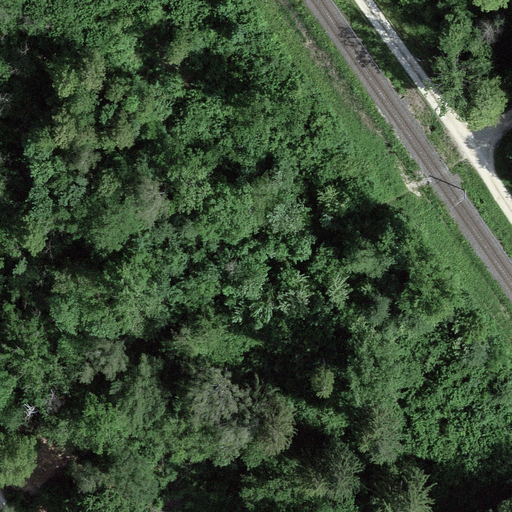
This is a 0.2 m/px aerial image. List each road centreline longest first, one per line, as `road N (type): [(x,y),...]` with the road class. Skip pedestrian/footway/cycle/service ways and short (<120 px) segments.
road 1 (track): [(399,188),(0,423)]
road 2 (track): [(511,352),(268,0)]
road 3 (track): [(511,205),(364,0)]
